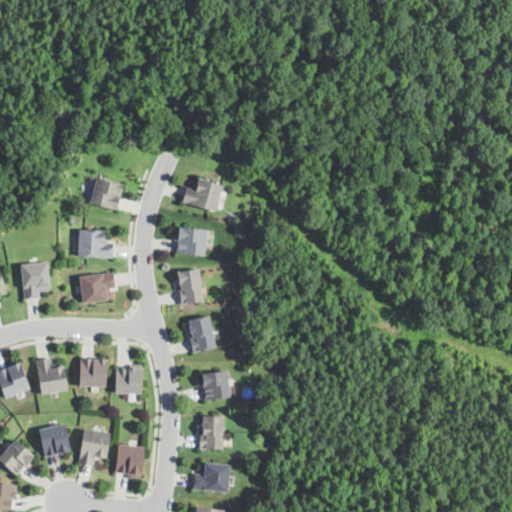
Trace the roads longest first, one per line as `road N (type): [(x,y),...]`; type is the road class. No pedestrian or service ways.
road 1 (residential): [(171,151),(145,234),(172,404),(161,511)]
road 2 (residential): [(0,336),(55,324),(157,327)]
